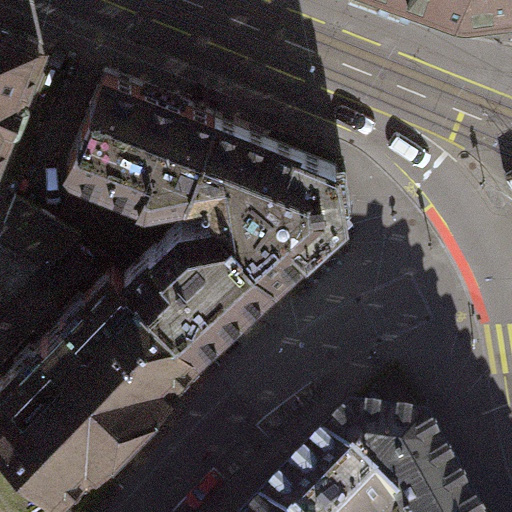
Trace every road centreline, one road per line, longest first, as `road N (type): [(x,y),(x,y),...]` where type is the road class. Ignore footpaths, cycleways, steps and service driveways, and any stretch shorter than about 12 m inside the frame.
road 1 (residential): [(511,238),(313,350),(251,400),(147,511)]
road 2 (secondary): [(511,133),(183,0)]
